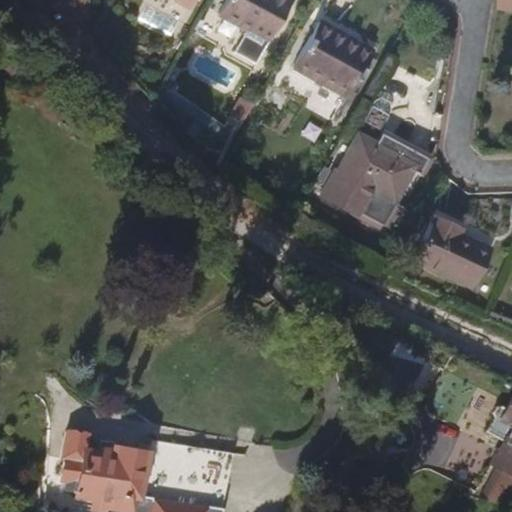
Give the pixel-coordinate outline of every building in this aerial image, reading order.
[(189,12),(191,9),(195,0),(174,0),(175,0),(174,4),(188,12),(189,12)] [(228,0),(219,17),(268,44),(291,1),(288,0),(228,0)] [(511,0),(499,0),(498,12),(511,14),(511,0)] [(141,21),(169,32),(174,18),(147,6),(141,21)] [(371,53),(318,21),(292,70),(345,100),(371,53)] [(387,114),(370,104),(321,196),(378,227),(392,203),(395,205),(420,156),(376,132),(387,114)] [(461,230),(431,217),(412,262),(471,289),(490,249),(458,235),(461,230)] [(447,361),(427,404),(464,420),(483,378),(447,361)] [(491,466),(502,471),(511,476),(511,396),(510,396),(504,409),(498,406),(493,407),(490,413),(492,419),(484,433),(503,443),(491,466)] [(225,511),(235,451),(157,437),(153,457),(149,456),(149,452),(103,445),(102,451),(87,448),(89,433),(87,433),(84,427),(72,426),(69,430),(66,430),(61,463),(63,463),(63,468),(60,484),(67,495),(90,499),(87,511),(225,511)] [(511,487),(511,476),(502,471),(489,497),(504,504),(511,487)]
